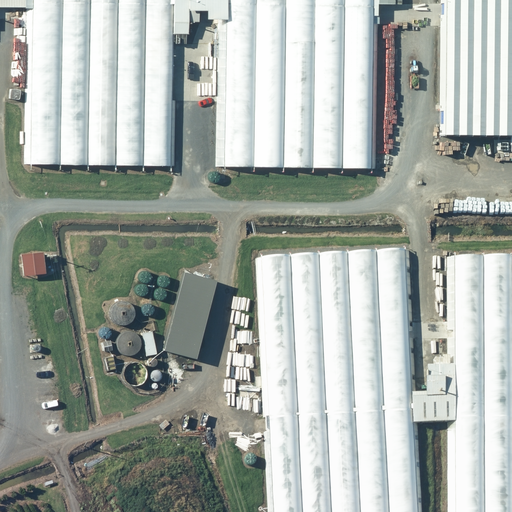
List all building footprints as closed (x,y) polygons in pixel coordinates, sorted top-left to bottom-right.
[(25,0),(23,156),(171,158),(173,0),(25,0)] [(215,0),(216,160),(372,159),(371,0),(215,0)] [(511,0),(439,0),(438,105),(511,105),(511,0)] [(254,248),(265,511),(416,511),(405,242),(254,248)] [(511,511),(511,253),(455,253),(453,511),(511,511)] [(34,271),(32,254),(18,255),(20,272),(34,271)] [(192,357),(211,278),(180,270),(161,350),(192,357)] [(108,311),(108,312),(108,313),(108,314),(108,315),(109,316),(109,317),(109,318),(110,319),(110,320),(111,321),(112,321),(113,322),(113,323),(114,323),(115,324),(116,324),(117,324),(118,324),(119,325),(120,325),(121,324),(122,324),(123,324),(124,324),(125,323),(126,323),(127,322),(128,322),(128,321),(129,320),(130,319),(130,318),(131,317),(131,316),(131,315),(131,314),(132,313),(132,312),(131,311),(131,310),(131,309),(131,308),(130,308),(130,307),(129,306),(129,305),(128,304),(127,304),(126,303),(125,302),(124,302),(123,302),(122,301),(121,301),(120,301),(119,301),(118,301),(117,301),(116,302),(115,302),(114,302),(114,303),(113,303),(112,304),(111,305),(111,306),(110,306),(109,307),(109,308),(109,309),(108,310),(108,311)] [(114,342),(114,343),(114,345),(114,346),(115,347),(115,348),(116,349),(116,350),(117,351),(118,352),(119,352),(120,353),(121,353),(122,354),(123,354),(124,354),(125,354),(126,355),(127,354),(128,354),(129,354),(130,354),(131,353),(132,353),(133,352),(134,352),(135,351),(135,350),(136,349),(136,348),(137,347),(137,346),(138,345),(138,344),(138,343),(138,342),(138,341),(138,340),(138,339),(137,338),(137,337),(137,336),(136,335),(135,334),(135,333),(134,333),(133,332),(132,332),(131,331),(130,331),(129,330),(128,330),(127,330),(126,330),(125,330),(124,330),(123,330),(122,331),(121,331),(120,331),(119,332),(118,333),(117,333),(116,334),(116,335),(115,336),(115,337),(114,338),(114,339),(114,340),(114,341),(114,342)] [(121,373),(121,374),(121,375),(122,376),(122,377),(122,378),(123,379),(123,380),(124,381),(125,381),(126,382),(126,383),(127,383),(128,384),(129,384),(130,384),(131,384),(132,385),(133,385),(134,384),(135,384),(136,384),(137,384),(138,383),(139,383),(140,382),(141,382),(141,381),(142,380),(143,379),(143,378),(144,377),(144,376),(144,375),(144,374),(145,373),(145,372),(144,371),(144,370),(144,369),(144,368),(143,368),(143,367),(142,366),(142,365),(141,364),(140,364),(139,363),(138,362),(137,362),(136,362),(135,361),(134,361),(133,361),(132,361),(131,361),(130,361),(129,362),(128,362),(127,363),(126,363),(125,364),(124,365),(124,366),(123,366),(122,367),(122,368),(122,369),(121,370),(121,371),(121,372),(121,373)]
